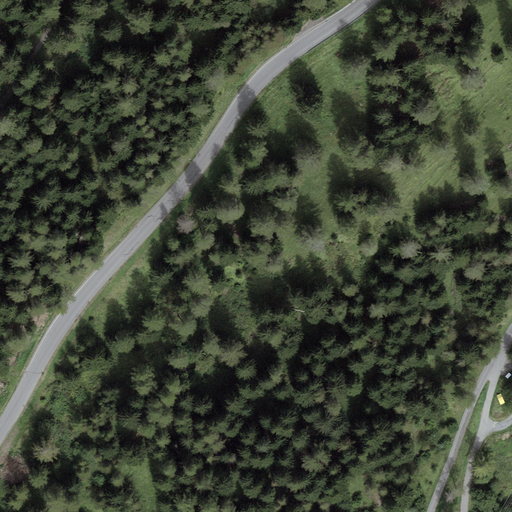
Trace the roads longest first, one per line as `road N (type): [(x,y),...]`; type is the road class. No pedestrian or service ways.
road 1 (tertiary): [(0,431),(65,317),(186,180),(247,93),(280,59),(366,0)]
road 2 (unclassified): [(511,333),(478,387),(430,511)]
road 3 (track): [(77,0),(0,103)]
